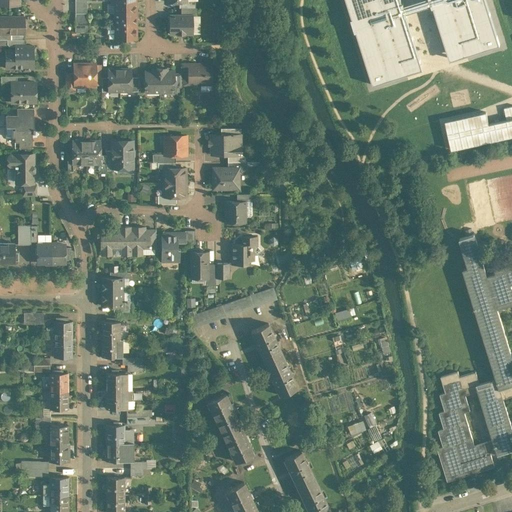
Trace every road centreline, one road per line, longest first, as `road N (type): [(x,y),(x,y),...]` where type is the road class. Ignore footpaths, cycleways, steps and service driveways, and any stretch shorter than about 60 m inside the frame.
road 1 (residential): [(88,297),(88,511)]
road 2 (residential): [(203,126),(53,128)]
